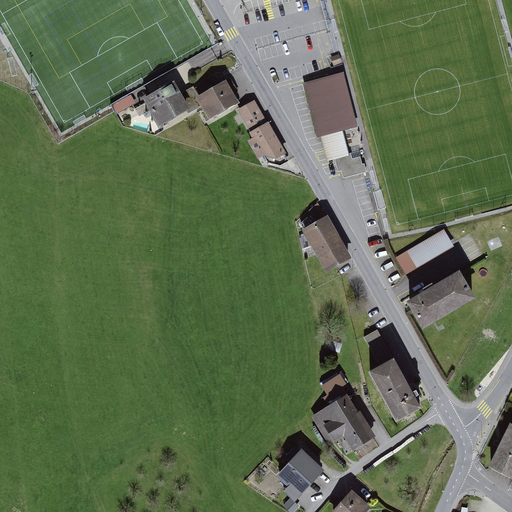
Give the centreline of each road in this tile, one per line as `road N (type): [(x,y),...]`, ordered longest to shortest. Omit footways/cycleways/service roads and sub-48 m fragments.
road 1 (residential): [(209,0),(445,409)]
road 2 (residential): [(445,409),(353,470),(312,511)]
